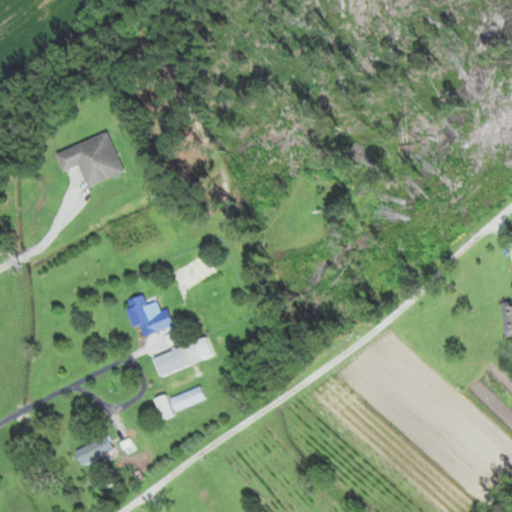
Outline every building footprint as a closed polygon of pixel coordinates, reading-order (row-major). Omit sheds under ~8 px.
[(177,324),(170,307),(163,310),(160,299),(150,303),(146,293),(128,300),(137,325),(142,324),(146,335),(177,324)] [(204,358),(215,353),(208,336),(196,341),(204,358)] [(156,358),(164,375),(193,362),(185,345),(156,358)] [(208,397),(202,384),(173,396),(178,409),(208,397)] [(79,448),(87,464),(118,448),(109,432),(79,448)]
